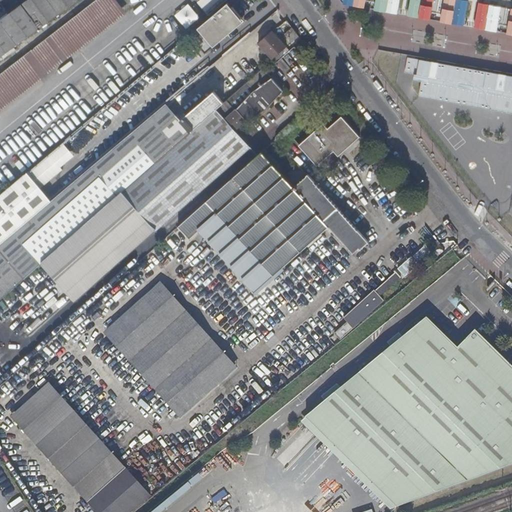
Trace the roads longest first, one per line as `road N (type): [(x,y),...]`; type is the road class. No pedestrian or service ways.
road 1 (unknown): [(345,62),(44,331),(0,347)]
road 2 (unknown): [(251,359),(209,408),(166,428),(146,420),(92,360),(73,351),(7,408),(24,467)]
road 3 (residential): [(511,270),(473,232),(298,0)]
road 4 (unknown): [(465,275),(266,431),(255,462)]
road 5 (unknown): [(59,180),(275,0)]
road 6 (unknown): [(388,239),(251,359)]
road 7 (unknown): [(251,359),(167,269)]
